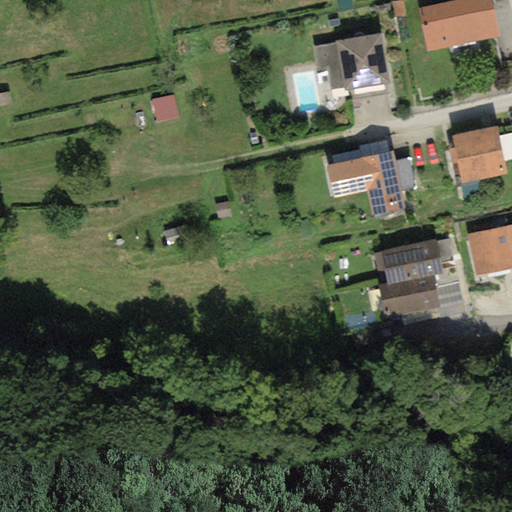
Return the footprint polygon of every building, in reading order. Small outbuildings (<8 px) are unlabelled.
[(499,37),(491,0),(462,0),(418,9),(426,51),(499,37)] [(388,83),(379,34),(334,42),(334,43),(313,47),(318,73),(326,71),(330,90),(343,88),(343,92),(388,83)] [(451,136),(461,182),(506,173),(496,127),(451,136)] [(392,151),(326,165),(333,199),(366,191),(371,216),(405,209),(392,151)] [(511,226),(466,236),(475,277),(511,269),(511,273),(511,226)] [(436,240),(374,254),(378,273),(384,272),(386,283),(387,286),(432,275),(443,273),(436,240)] [(440,307),(432,275),(387,286),(386,283),(378,285),(386,320),(440,307)]
